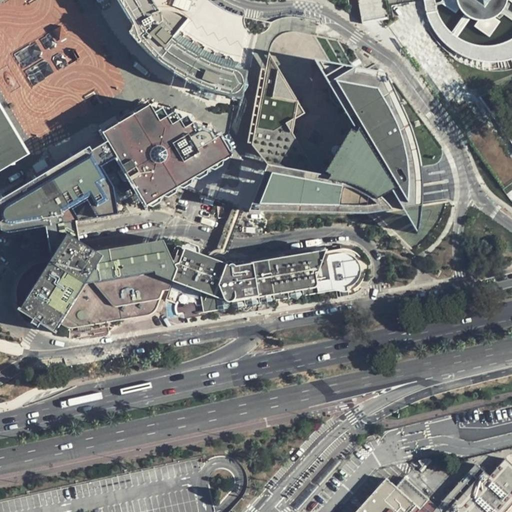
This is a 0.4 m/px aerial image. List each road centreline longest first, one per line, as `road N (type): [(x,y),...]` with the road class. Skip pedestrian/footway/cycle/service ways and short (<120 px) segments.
road 1 (primary): [(0,461),(511,346)]
road 2 (primary): [(511,311),(78,404)]
road 3 (primary): [(271,503),(332,435),(377,402),(511,356)]
road 4 (unclassified): [(263,327),(36,360),(0,377)]
road 5 (unclassified): [(341,25),(391,59),(435,115),(467,192)]
road 6 (unclassified): [(263,327),(213,359),(108,385),(78,404)]
road 7 (unclassified): [(460,291),(263,327)]
